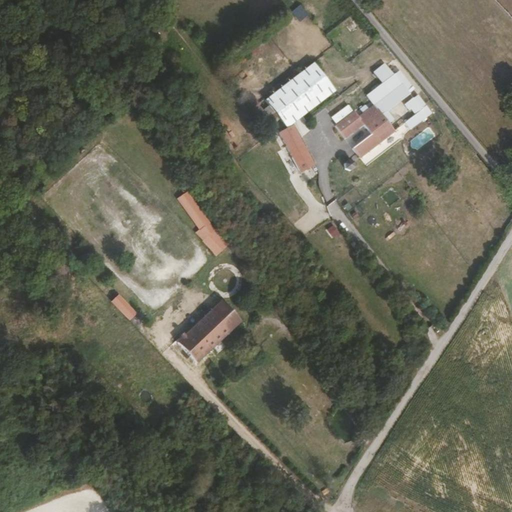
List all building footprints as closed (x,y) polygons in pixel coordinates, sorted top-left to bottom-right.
[(280,130),(329,96),(310,68),(261,103),(280,130)] [(374,109),(372,110),(379,119),(385,115),(407,99),(405,96),(410,93),(398,77),(393,80),(387,71),(376,78),(383,88),(367,99),(374,109)] [(404,107),(412,119),(407,123),(405,120),(400,124),(406,133),(424,121),(418,113),(422,111),(414,100),(404,107)] [(357,121),(375,147),(392,135),(386,126),(391,123),(385,115),(379,119),(372,110),(367,114),(364,110),(359,114),(362,118),(357,121)] [(338,130),(352,120),(347,112),(333,122),(338,130)] [(361,129),(354,118),(352,120),(338,130),(336,131),(343,142),(361,129)] [(375,147),(369,140),(351,153),(356,161),(375,147)] [(295,144),(283,153),(296,174),(309,166),(295,144)] [(343,164),(338,168),(338,175),(344,177),(350,174),(349,167),(343,164)] [(190,190),(178,197),(197,230),(208,223),(190,190)] [(118,295),(111,302),(128,321),(135,314),(118,295)] [(208,316),(228,339),(239,328),(219,305),(208,316)] [(274,313),(250,331),(269,358),(293,340),(274,313)] [(208,316),(200,323),(218,348),(228,339),(208,316)]
